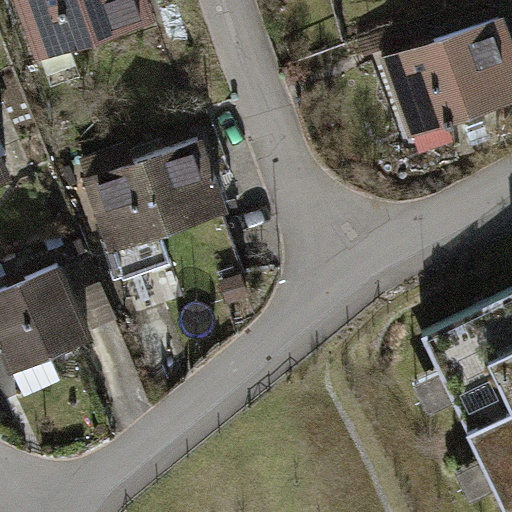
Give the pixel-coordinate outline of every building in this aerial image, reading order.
[(154,0),(20,0),(52,92),(87,80),(77,48),(161,20),(154,0)] [(505,16),(381,59),(410,141),(511,104),(511,26),(509,28),(505,16)] [(0,133),(0,182),(18,175),(0,133)] [(194,141),(87,174),(110,248),(217,215),(194,141)] [(61,265),(0,290),(0,341),(25,402),(59,388),(45,354),(91,336),(61,265)] [(511,511),(511,295),(425,338),(441,370),(416,382),(431,413),(457,401),(483,456),(455,470),(472,504),(500,490),(511,511)]
